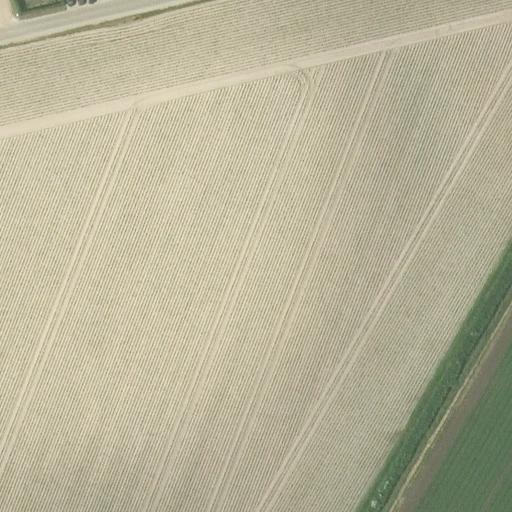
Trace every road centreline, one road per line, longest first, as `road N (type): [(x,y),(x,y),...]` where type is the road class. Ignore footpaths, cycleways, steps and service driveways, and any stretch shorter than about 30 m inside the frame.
road 1 (track): [(369,511),(511,261)]
road 2 (unclassified): [(157,0),(0,36)]
